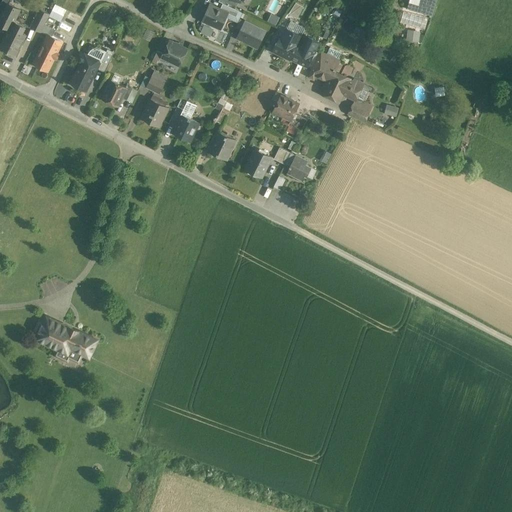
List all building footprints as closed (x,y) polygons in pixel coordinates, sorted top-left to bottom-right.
[(10,0),(2,0),(0,4),(0,9),(4,11),(8,3),(9,4),(10,0)] [(239,2),(236,0),(219,0),(218,1),(222,4),(235,9),(239,2)] [(407,0),(401,22),(427,29),(435,0),(407,0)] [(9,4),(8,3),(4,11),(0,19),(0,25),(8,29),(13,21),(14,21),(20,9),(9,4)] [(222,4),(220,10),(228,13),(236,17),(239,11),(235,9),(222,4)] [(65,10),(55,5),(50,14),(49,16),(60,21),(65,10)] [(220,10),(209,5),(202,20),(221,28),(228,13),(220,10)] [(297,5),(292,15),(297,17),(302,7),(297,5)] [(50,14),(39,9),(30,27),(41,33),(41,32),(42,32),(41,32),(42,32),(42,31),(41,31),(43,27),(44,28),(44,27),(44,25),(45,26),(45,25),(44,25),(45,24),(46,24),(45,23),(46,22),(49,16),(50,14)] [(277,23),(279,16),(270,13),(268,20),(277,23)] [(350,34),(357,26),(349,19),(342,27),(350,34)] [(14,21),(13,21),(8,29),(0,46),(0,47),(15,55),(26,35),(20,32),(23,26),(14,21)] [(265,32),(245,22),(238,37),(238,38),(246,42),(254,46),(256,41),(260,43),(265,32)] [(201,24),(199,32),(211,36),(213,27),(201,24)] [(149,40),(153,32),(147,29),(143,37),(149,40)] [(420,41),(421,30),(407,29),(407,40),(420,41)] [(62,42),(48,35),(33,64),(47,71),(62,42)] [(280,54),(291,59),(299,43),(288,37),(280,54)] [(179,65),(187,50),(170,41),(162,57),(179,65)] [(314,50),(299,43),(291,59),(306,66),(314,50)] [(113,54),(106,51),(103,58),(110,61),(113,54)] [(152,61),(157,64),(163,54),(157,51),(152,61)] [(321,52),(308,75),(314,78),(316,75),(327,55),(321,52)] [(85,54),(81,55),(78,61),(79,65),(71,83),(86,91),(95,73),(93,72),(96,65),(95,62),(89,60),(88,55),(85,54)] [(339,61),(327,55),(316,75),(323,78),(325,77),(328,79),(321,93),(332,98),(335,90),(334,90),(341,75),(334,72),(339,61)] [(110,61),(103,58),(98,69),(105,72),(110,61)] [(154,70),(147,86),(162,93),(169,77),(154,70)] [(350,79),(341,75),(334,90),(335,90),(332,98),(339,101),(343,93),(356,100),(362,87),(349,80),(350,79)] [(126,87),(111,80),(109,85),(107,86),(105,89),(106,92),(102,98),(117,106),(121,98),(126,88),(126,87)] [(133,88),(127,85),(126,87),(126,88),(121,98),(127,100),(133,88)] [(444,87),(435,87),(435,96),(444,95),(444,87)] [(183,94),(177,106),(183,109),(183,110),(188,101),(189,97),(183,94)] [(299,104),(281,95),(273,111),(290,120),(291,120),(295,113),(299,104)] [(168,108),(151,99),(142,119),(159,127),(168,108)] [(197,105),(188,101),(183,110),(183,109),(180,114),(182,115),(182,114),(190,118),(196,106),(197,106),(197,105)] [(386,103),(383,112),(396,116),(399,107),(386,103)] [(370,112),(353,104),(349,114),(365,122),(370,112)] [(230,111),(223,108),(216,121),(223,124),(230,111)] [(307,119),(295,113),(291,120),(290,120),(289,124),(302,130),(307,119)] [(190,118),(182,114),(182,115),(173,133),(190,141),(199,122),(190,118)] [(237,140),(219,131),(209,151),(225,159),(230,148),(233,149),(237,140)] [(291,141),(284,138),(282,143),(289,146),(288,148),(292,150),(295,143),(291,141)] [(290,152),(280,147),(274,159),(285,164),(290,152)] [(272,157),(255,149),(245,169),(261,177),(272,157)] [(297,155),(290,152),(285,164),(291,167),(297,155)] [(291,167),(288,172),(302,180),(305,175),(307,176),(311,167),(306,165),(308,161),(297,155),(291,167)] [(273,186),(279,189),(284,178),(278,175),(273,186)] [(88,366),(101,339),(46,312),(32,339),(88,366)]
